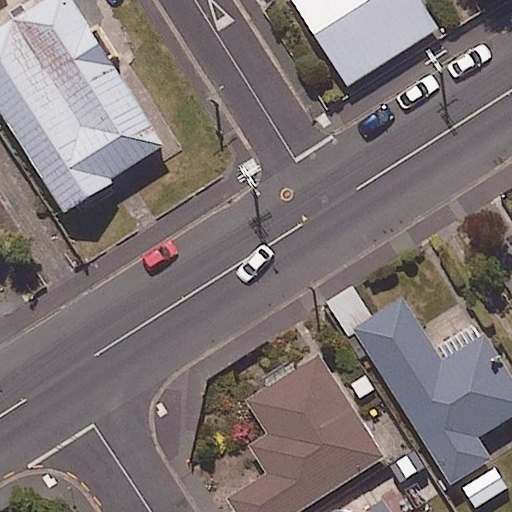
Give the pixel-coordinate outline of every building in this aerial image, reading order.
[(171,139),(84,0),(36,0),(0,23),(0,101),(65,205),(171,139)] [(442,23),(427,0),(298,0),(349,81),(442,23)] [(407,293),(379,310),(361,281),(326,302),(349,339),(362,331),(455,479),(494,454),(481,432),(511,412),(511,368),(482,320),(441,346),(407,293)] [(294,511),(387,453),(322,351),(250,396),(269,426),(252,437),(269,465),(230,491),(243,511),(294,511)] [(397,511),(385,493),(356,511),(352,511),(345,502),(329,511),(397,511)]
